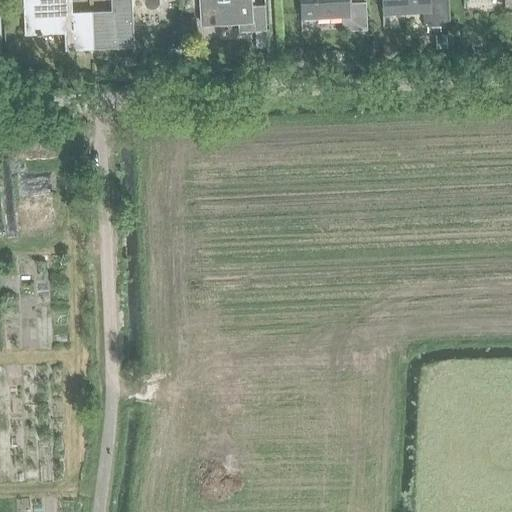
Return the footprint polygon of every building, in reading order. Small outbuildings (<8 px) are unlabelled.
[(93,50),(90,12),(89,12),(89,11),(71,12),(70,0),(22,0),(25,36),(41,36),(41,33),(64,32),(65,52),(93,50)] [(159,4),(158,0),(109,0),(110,10),(89,11),(89,12),(90,12),(93,50),(136,48),(133,0),(146,0),(146,6),(148,8),(150,9),(154,9),(158,7),(159,4)] [(264,29),(263,4),(250,5),(249,0),(198,0),(200,24),(221,23),(220,18),(236,18),(236,31),(264,29)] [(366,29),(364,1),(349,2),(348,0),(299,0),(301,18),(340,15),(341,30),(366,29)] [(448,23),(446,0),(381,0),(382,14),(421,11),(422,25),(448,23)] [(263,34),(254,35),(255,47),(264,47),(263,34)] [(445,34),(434,35),(435,49),(446,48),(445,34)] [(134,66),(134,56),(118,57),(118,67),(134,66)]
